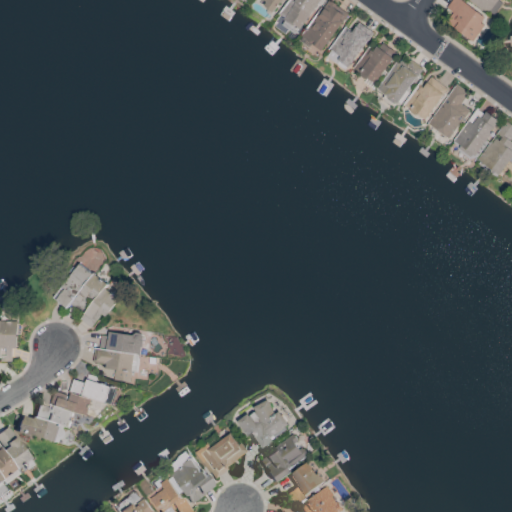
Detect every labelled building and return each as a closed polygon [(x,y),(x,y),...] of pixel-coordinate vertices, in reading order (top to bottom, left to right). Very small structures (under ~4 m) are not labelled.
[(282,0),(263,0),(265,1),(262,6),(276,13),(282,0)] [(321,0),(289,0),(279,13),(299,29),(321,0)] [(303,39),(326,51),(345,11),(323,0),(303,39)] [(471,41),(487,20),(461,0),(451,0),(445,8),(452,13),(445,21),(471,41)] [(471,0),(490,10),(495,0),(471,0)] [(325,56),(348,71),(373,32),(358,22),(352,32),(345,27),(325,56)] [(395,51),(380,43),(375,52),(366,47),(354,71),(378,84),(395,51)] [(423,68),(411,60),(407,65),(400,60),(378,91),(397,105),(423,68)] [(422,88),(419,85),(404,105),(424,120),(447,89),(430,77),(422,88)] [(468,93),(454,84),(428,124),(450,139),(469,110),(460,105),(468,93)] [(497,120),(474,107),(454,142),(477,155),(497,120)] [(511,137),(511,125),(504,120),(478,160),(500,175),(511,156),(511,142),(510,141),(511,137)] [(119,299),(105,289),(108,284),(78,263),(53,299),(67,309),(71,302),(84,311),(78,319),(91,328),(101,314),(106,318),(119,299)] [(0,361),(12,362),(12,348),(17,349),(18,322),(0,320),(0,361)] [(130,381),(131,371),(138,372),(142,336),(116,333),(116,337),(100,336),(99,348),(95,348),(93,363),(106,364),(106,369),(114,370),(113,380),(130,381)] [(109,386),(85,379),(84,383),(72,380),(68,395),(53,391),(49,407),(36,404),(32,418),(17,414),(13,432),(56,443),(60,426),(69,428),(73,412),(87,416),(91,400),(105,403),(109,386)] [(256,448),(289,425),(280,412),(277,414),(266,399),(254,408),(255,410),(238,422),(256,448)] [(0,476),(28,458),(7,426),(0,430),(0,476)] [(207,443),(195,452),(213,478),(225,469),(223,466),(243,451),(230,433),(210,448),(207,443)] [(273,481),(308,454),(292,434),(257,461),(273,481)] [(190,502),(212,485),(191,458),(166,478),(178,493),(181,491),(190,502)] [(323,483),(308,462),(287,476),(294,487),(283,493),(291,505),(323,483)] [(158,511),(189,511),(169,481),(148,495),(158,511)] [(298,505),(287,511),(338,511),(342,510),(327,487),(298,505)] [(151,511),(137,490),(127,497),(131,502),(119,510),(120,511),(151,511)]
